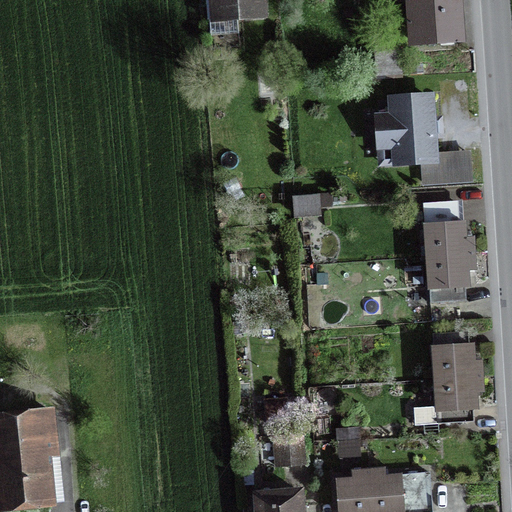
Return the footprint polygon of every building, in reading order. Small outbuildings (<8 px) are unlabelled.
[(261,0),(214,0),(216,15),(262,10),(261,0)] [(393,0),(394,8),(410,7),(412,33),(456,31),(454,0),(393,0)] [(424,155),(433,155),(429,91),(395,93),(396,112),(378,113),(380,141),(396,140),(397,157),(424,155)] [(433,155),(424,155),(425,178),(468,176),(466,153),(433,155)] [(325,194),(294,194),(294,219),(325,219),(325,194)] [(459,204),(428,206),(431,280),(459,279),(462,279),(459,204)] [(459,279),(431,280),(431,300),(459,299),(459,279)] [(466,342),(433,344),(437,402),(471,400),(470,383),(478,383),(476,357),(467,358),(466,342)] [(281,399),(267,400),(267,421),(281,421),(281,399)] [(39,406),(0,410),(0,490),(1,499),(49,494),(39,406)] [(436,409),(414,408),(413,423),(436,424),(436,409)] [(295,432),(274,435),(278,465),(299,462),(295,432)] [(395,511),(394,474),(380,474),(380,467),(354,468),(354,478),(340,479),(340,511),(395,511)] [(394,474),(395,511),(426,511),(425,473),(394,474)] [(298,511),(296,487),(255,491),(257,511),(298,511)]
